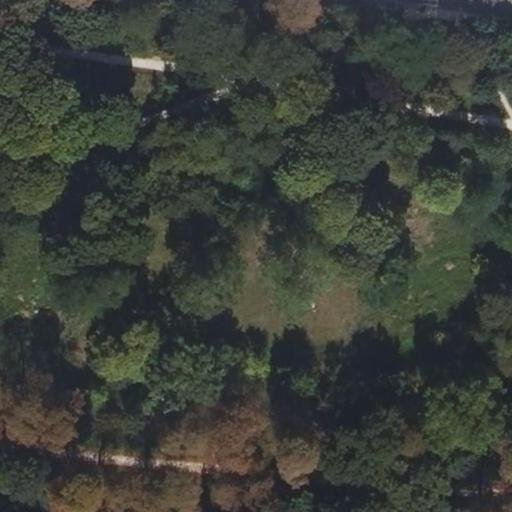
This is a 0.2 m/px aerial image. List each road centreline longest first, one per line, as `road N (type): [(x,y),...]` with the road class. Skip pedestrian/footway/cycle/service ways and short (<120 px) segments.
road 1 (track): [(511,125),(282,79),(0,45)]
road 2 (track): [(0,440),(511,490)]
